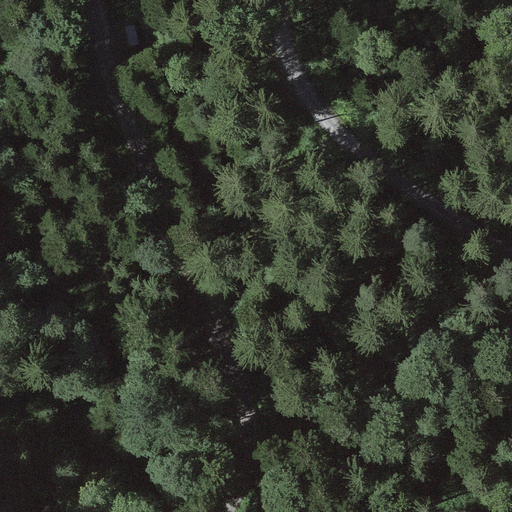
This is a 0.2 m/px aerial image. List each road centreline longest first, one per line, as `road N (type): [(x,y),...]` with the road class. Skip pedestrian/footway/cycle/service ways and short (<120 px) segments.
road 1 (track): [(220,511),(252,433),(141,0)]
road 2 (track): [(274,0),(296,128),(407,255),(511,309)]
